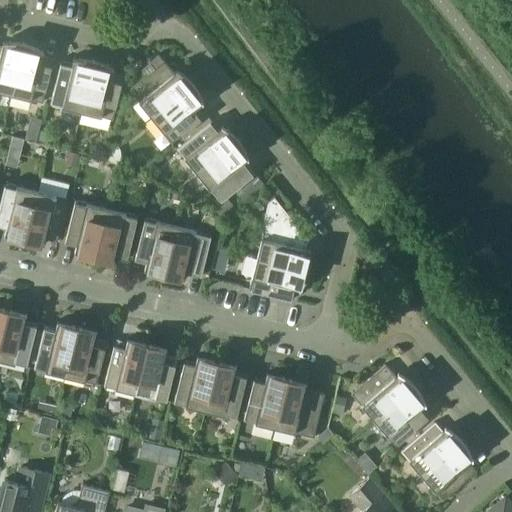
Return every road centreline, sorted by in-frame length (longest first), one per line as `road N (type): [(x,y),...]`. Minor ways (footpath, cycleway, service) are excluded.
road 1 (residential): [(330,348),(342,256),(331,224),(179,30),(155,28),(119,45),(0,11)]
road 2 (residential): [(305,342),(0,265)]
road 3 (residential): [(511,451),(408,320),(358,347),(330,348)]
